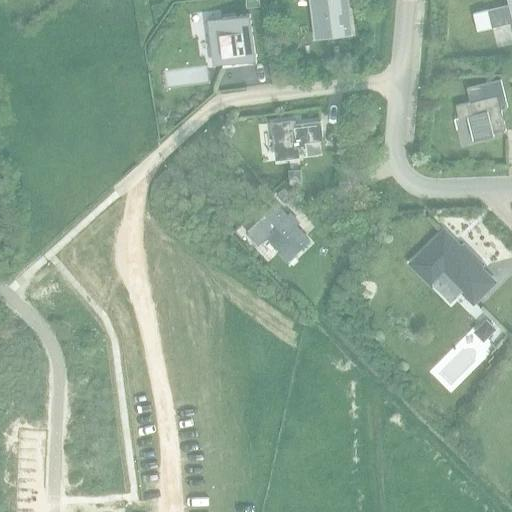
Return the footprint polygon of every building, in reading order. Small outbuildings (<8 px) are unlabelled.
[(310,0),(316,39),(352,34),(347,0),(310,0)] [(488,9),(473,13),(478,31),(493,27),(511,21),(511,4),(488,10),(488,9)] [(250,14),(208,20),(213,55),(215,55),(217,65),(241,62),(241,66),(257,64),(250,14)] [(471,102),(456,105),(459,118),(468,116),(474,141),(494,136),(493,133),(506,130),(501,108),(508,107),(501,80),(467,88),(471,102)] [(297,142),(322,139),(320,122),(295,125),(294,120),(276,123),(280,154),(299,151),(297,142)] [(278,252),(287,261),(309,240),(295,226),(298,222),(290,213),(266,236),(280,250),(278,252)] [(463,291),(481,273),(483,271),(481,269),(485,265),(463,244),(459,248),(444,232),(412,264),(425,277),(437,265),(463,291)]
